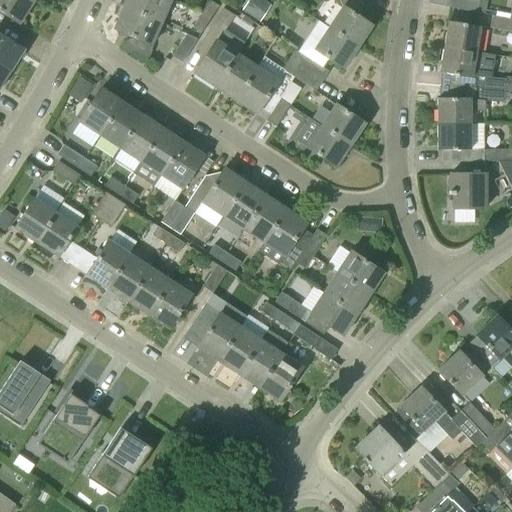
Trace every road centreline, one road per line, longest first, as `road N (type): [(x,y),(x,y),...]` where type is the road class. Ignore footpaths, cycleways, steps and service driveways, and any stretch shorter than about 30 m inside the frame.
road 1 (residential): [(399,197),(370,203),(312,190),(73,37)]
road 2 (residential): [(299,461),(0,267)]
road 3 (residential): [(299,461),(377,351),(442,284)]
road 4 (residential): [(399,197),(398,50),(406,0)]
road 5 (residential): [(0,160),(73,37)]
